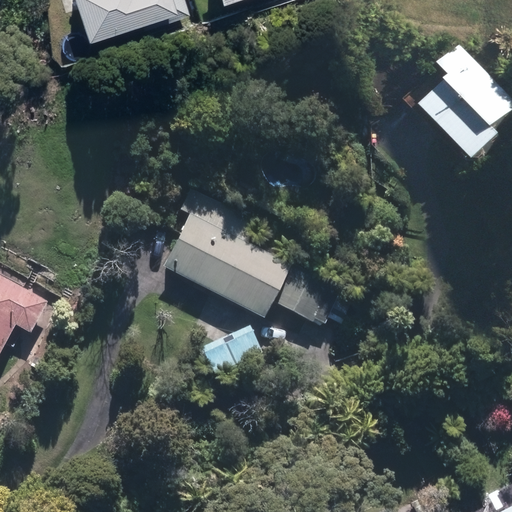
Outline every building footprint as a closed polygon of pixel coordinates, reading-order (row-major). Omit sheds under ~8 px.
[(74,0),(90,47),(189,15),(184,0),(74,0)] [(429,111),(483,166),(510,143),(501,133),(511,122),(511,97),(467,49),(443,71),(457,86),(429,111)] [(365,183),(352,178),(347,192),(361,196),(365,183)] [(272,303),(323,329),(341,293),(189,217),(163,269),(264,319),(272,303)] [(0,353),(15,327),(30,335),(46,304),(0,278),(0,353)] [(511,511),(511,486),(495,495),(502,511),(511,511)] [(387,511),(385,511),(344,511),(339,500),(317,511),(387,511)]
